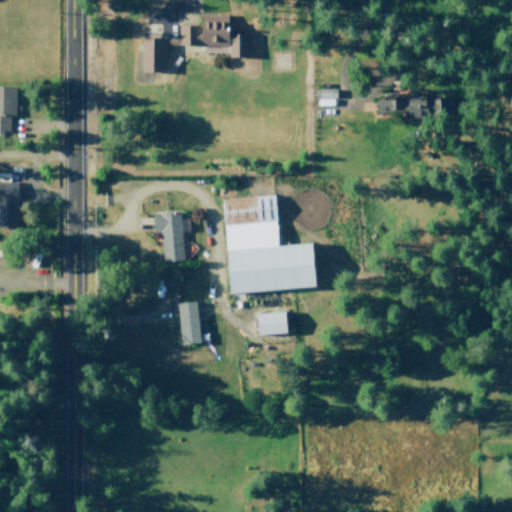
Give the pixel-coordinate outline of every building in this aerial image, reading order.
[(174,25),(175,50),(228,47),(229,62),(243,61),(241,34),(227,35),(226,13),(197,15),(197,24),(174,25)] [(141,37),(141,72),(162,72),(162,37),(141,37)] [(0,86),(0,134),(7,134),(7,115),(14,115),(14,86),(0,86)] [(375,94),(375,114),(405,113),(406,120),(423,119),(423,113),(439,113),(439,96),(423,96),(423,93),(415,93),(415,88),(402,88),(402,94),(375,94)] [(15,181),(0,180),(0,227),(15,228),(15,181)] [(220,198),(227,294),(314,287),(311,243),(278,245),(275,194),(220,198)] [(151,211),(154,237),(161,237),(163,253),(158,253),(160,265),(184,263),(179,208),(151,211)] [(175,303),(193,300),(199,340),(180,343),(175,303)] [(255,311),(257,336),(286,334),(284,309),(255,311)]
